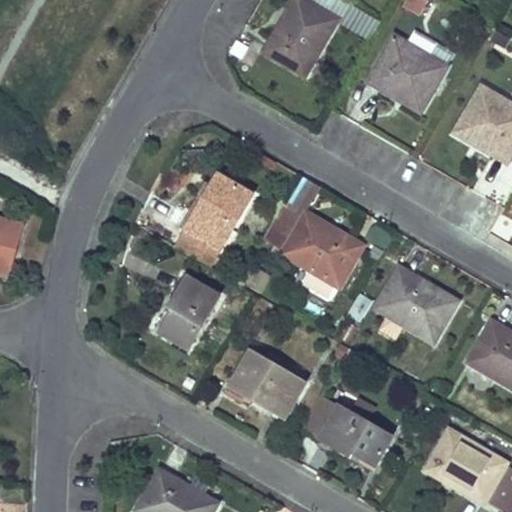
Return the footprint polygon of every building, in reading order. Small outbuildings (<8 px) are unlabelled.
[(310,5),(301,0),(295,0),(265,52),(305,76),(337,22),(338,21),(310,5)] [(379,22),(342,0),(313,0),(310,5),(338,21),(337,22),(368,41),(379,22)] [(420,14),(427,2),(423,0),(409,0),(406,7),(420,14)] [(445,66),(395,36),(369,80),(404,100),(403,102),(419,111),(445,66)] [(511,150),(511,104),(480,86),(454,132),(470,142),(471,139),(506,161),(511,150)] [(255,193),(221,172),(207,196),(202,195),(184,228),(221,250),(255,193)] [(307,180),(291,207),(305,216),(307,212),(321,188),(307,180)] [(285,251),(283,254),(339,287),(341,283),(358,293),(376,263),(359,253),(363,246),(335,229),(343,216),(318,201),(310,214),(307,212),(305,216),(285,251)] [(285,251),(305,216),(291,207),(284,203),(263,238),(285,251)] [(0,271),(11,274),(23,227),(0,219),(0,271)] [(221,250),(184,228),(174,246),(211,267),(221,250)] [(456,300),(399,266),(375,308),(432,341),(456,300)] [(219,295),(187,275),(168,307),(174,311),(161,334),(187,349),(219,295)] [(360,320),(372,303),(361,295),(348,312),(360,320)] [(511,332),(490,320),(467,360),(511,386),(511,332)] [(306,380),(251,348),(230,383),(254,396),(252,400),(284,419),(306,380)] [(319,438),(340,402),(326,394),(305,430),(319,438)] [(511,411),(511,410),(489,398),(482,410),(504,423),(511,411)] [(394,434),(340,402),(319,438),(350,457),(355,450),(376,462),(394,434)] [(504,507),(511,493),(511,466),(508,465),(510,462),(451,427),(427,468),(486,503),(489,499),(504,507)] [(190,487),(162,470),(136,510),(139,511),(214,511),(219,504),(207,497),(190,487)] [(213,486),(196,477),(190,487),(207,497),(213,486)]
